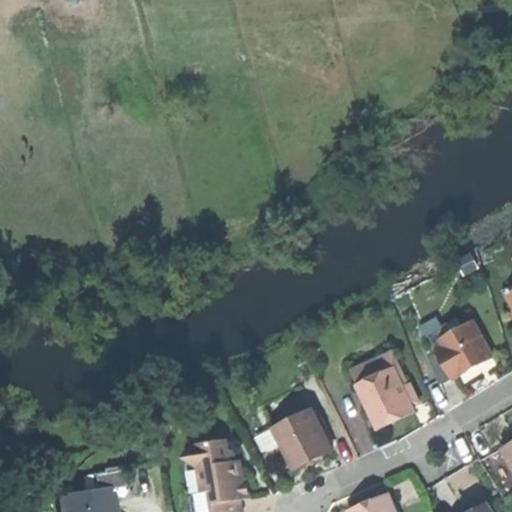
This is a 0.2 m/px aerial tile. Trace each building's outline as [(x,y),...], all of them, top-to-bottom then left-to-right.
[(452,379),(453,382),(473,371),(492,359),(472,324),(439,343),(443,350),(449,361),(443,364),(452,379)] [(443,350),(437,354),(443,364),(449,361),(443,350)] [(352,373),(358,387),(395,369),(400,367),(393,353),(352,373)] [(439,387),(452,379),(443,364),(437,354),(427,359),(433,371),(431,372),(439,387)] [(409,387),(400,367),(395,369),(404,389),(409,387)] [(358,387),(379,430),(397,422),(415,413),(414,409),(409,400),(404,389),(395,369),(358,387)] [(412,386),(409,387),(404,389),(409,400),(414,398),(417,396),(412,386)] [(419,407),(414,398),(409,400),(414,409),(419,407)] [(312,408),(273,427),(291,465),(309,456),(311,461),(321,456),(332,451),(312,408)] [(272,429),(260,436),(270,455),(282,448),(272,429)] [(240,511),(239,502),(251,500),(249,492),(248,480),(240,481),(239,471),(236,471),(233,454),(227,455),(225,442),(193,447),(188,454),(190,464),(197,472),(200,471),(204,495),(190,497),(192,511),(240,511)] [(511,468),(511,446),(503,452),(511,468)] [(507,505),(511,502),(511,468),(503,452),(483,463),(507,505)] [(294,469),(311,461),(309,456),(291,465),(294,469)] [(112,511),(109,490),(129,487),(125,467),(106,471),(106,474),(93,476),(95,491),(65,496),(68,511),(112,511)] [(395,511),(388,495),(348,511),(395,511)]
